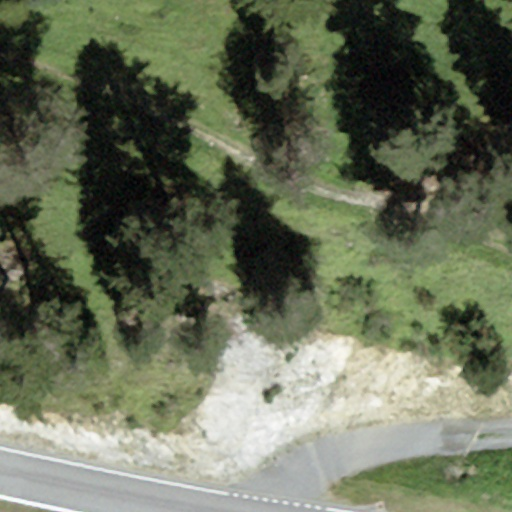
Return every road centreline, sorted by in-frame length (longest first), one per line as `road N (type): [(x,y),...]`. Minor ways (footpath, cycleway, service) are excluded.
road 1 (track): [(260,511),(267,495),(337,451),(511,428)]
road 2 (tertiary): [(229,511),(0,468)]
